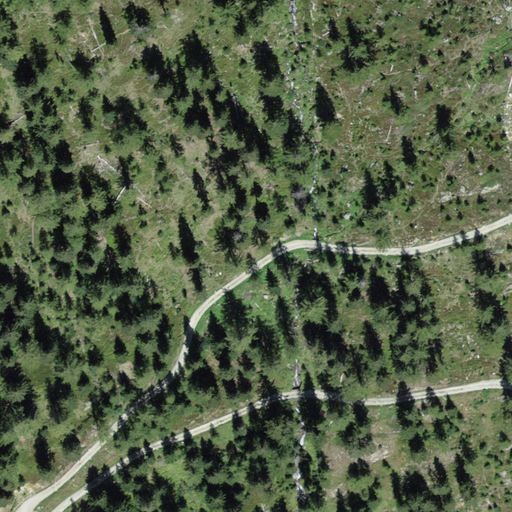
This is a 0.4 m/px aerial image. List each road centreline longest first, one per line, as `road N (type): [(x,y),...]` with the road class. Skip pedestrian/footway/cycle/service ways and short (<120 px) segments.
road 1 (track): [(24,511),(172,376),(201,307),(267,258),(298,243),(412,251),(511,218)]
road 2 (track): [(511,385),(375,402),(282,395),(146,448),(54,511)]
